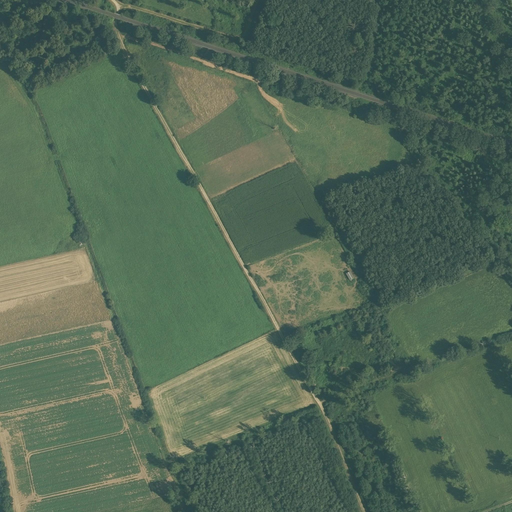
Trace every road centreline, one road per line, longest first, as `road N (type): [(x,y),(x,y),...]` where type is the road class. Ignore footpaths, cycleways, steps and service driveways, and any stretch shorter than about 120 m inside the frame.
road 1 (track): [(363,511),(319,402),(121,45),(112,0)]
road 2 (track): [(118,37),(396,126),(497,257)]
road 3 (track): [(119,5),(243,43),(258,0)]
